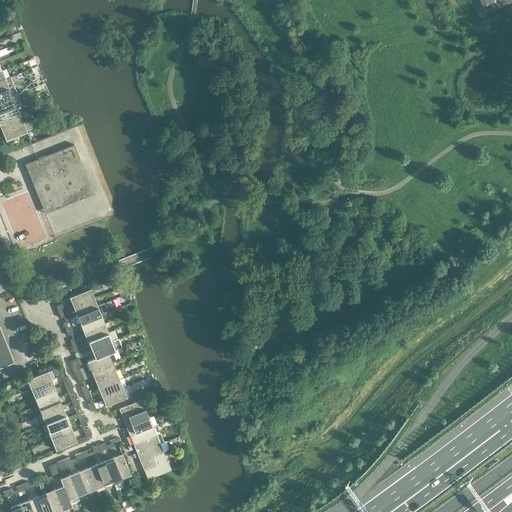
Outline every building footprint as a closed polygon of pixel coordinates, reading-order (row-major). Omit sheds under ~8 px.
[(481,0),(486,10),(507,0),(481,0)] [(0,91),(8,88),(5,79),(0,80),(0,91)] [(0,101),(12,96),(8,88),(0,91),(0,101)] [(0,111),(15,105),(12,96),(0,101),(0,111)] [(0,121),(19,114),(15,105),(0,111),(0,121)] [(22,122),(19,114),(0,121),(0,122),(3,130),(22,122)] [(27,131),(26,131),(22,122),(3,130),(7,139),(6,139),(6,140),(27,131)] [(47,211),(94,191),(75,143),(37,159),(25,163),(45,212),(47,211)] [(12,281),(10,274),(4,277),(7,283),(12,281)] [(93,297),(90,289),(91,289),(91,288),(69,296),(70,297),(71,297),(74,305),(93,297)] [(97,306),(93,297),(74,305),(78,314),(97,306)] [(64,309),(61,303),(56,306),(58,312),(64,309)] [(101,315),(97,306),(78,314),(81,323),(101,315)] [(66,316),(64,309),(58,312),(61,318),(66,316)] [(104,324),(101,315),(81,323),(85,331),(104,324)] [(71,327),(68,321),(63,323),(65,329),(71,327)] [(108,332),(104,324),(85,331),(88,340),(108,332)] [(0,327),(0,365),(14,360),(0,327)] [(73,333),(71,327),(65,329),(68,335),(73,333)] [(111,341),(108,332),(88,340),(92,349),(111,341)] [(78,344),(76,338),(70,340),(72,347),(78,344)] [(116,350),(116,349),(115,350),(111,341),(92,349),(95,357),(96,358),(108,353),(116,350)] [(81,350),(78,344),(72,347),(75,353),(81,350)] [(111,362),(108,353),(96,358),(95,357),(87,361),(88,361),(89,361),(92,369),(111,362)] [(85,362),(83,356),(77,358),(80,364),(85,362)] [(115,370),(111,362),(92,369),(96,378),(115,370)] [(66,371),(63,365),(58,367),(60,373),(66,371)] [(82,374),(79,367),(74,370),(76,376),(82,374)] [(51,380),(48,371),(49,371),(48,370),(27,379),(27,380),(28,379),(32,388),(51,380)] [(118,379),(115,370),(96,378),(99,387),(118,379)] [(84,380),(82,374),(76,376),(79,382),(84,380)] [(70,382),(68,376),(62,378),(65,384),(70,382)] [(122,388),(118,379),(99,387),(103,396),(122,388)] [(55,388),(51,380),(32,388),(35,396),(55,388)] [(73,388),(70,382),(65,384),(67,390),(73,388)] [(89,391),(86,385),(81,387),(83,393),(89,391)] [(58,397),(55,388),(35,396),(39,405),(58,397)] [(127,397),(126,396),(125,396),(122,388),(103,396),(106,404),(105,404),(105,405),(127,397)] [(91,397),(89,391),(83,393),(86,399),(91,397)] [(77,400),(75,393),(69,396),(72,402),(77,400)] [(62,406),(58,397),(39,405),(42,414),(62,406)] [(145,408),(142,400),(143,400),(142,399),(119,408),(119,409),(120,409),(124,417),(145,408)] [(80,406),(77,400),(72,402),(74,408),(80,406)] [(96,409),(94,402),(88,405),(91,411),(96,409)] [(65,415),(62,406),(42,414),(46,423),(65,415)] [(127,426),(149,417),(145,408),(124,417),(127,426)] [(84,417),(82,411),(76,413),(79,419),(84,417)] [(69,423),(65,415),(46,423),(49,431),(69,423)] [(87,423),(84,417),(79,419),(81,425),(87,423)] [(131,435),(152,426),(149,417),(127,426),(131,435)] [(72,432),(69,423),(49,431),(53,440),(72,432)] [(134,443),(156,435),(152,426),(131,435),(134,443)] [(91,434),(89,428),(83,430),(86,437),(91,434)] [(77,441),(77,440),(76,440),(72,432),(53,440),(56,448),(55,449),(56,450),(77,441)] [(159,443),(156,435),(134,443),(138,452),(159,443)] [(118,444),(116,438),(109,441),(112,446),(118,444)] [(107,448),(105,445),(104,443),(98,445),(100,451),(107,448)] [(156,465),(152,456),(163,452),(159,443),(138,452),(145,469),(156,465)] [(100,451),(98,445),(92,448),(94,453),(100,451)] [(89,455),(87,450),(81,452),(83,458),(89,455)] [(83,458),(81,452),(75,455),(77,460),(83,458)] [(170,469),(166,461),(163,452),(152,456),(156,465),(145,469),(148,478),(147,478),(148,479),(171,470),(171,469),(170,469)] [(131,474),(122,453),(121,453),(122,454),(113,457),(121,477),(130,473),(130,474),(131,474)] [(72,462),(71,460),(69,457),(63,459),(66,465),(72,462)] [(121,477),(113,457),(105,461),(112,480),(121,477)] [(66,465),(63,459),(57,462),(59,467),(66,465)] [(112,480),(105,461),(96,464),(104,484),(112,480)] [(104,484),(96,464),(87,468),(95,487),(104,484)] [(95,487),(87,468),(78,472),(86,491),(95,487)] [(59,476),(57,470),(51,472),(53,478),(59,476)] [(86,491),(78,472),(70,475),(77,494),(86,491)] [(48,480),(46,475),(40,477),(42,483),(48,480)] [(77,494),(70,475),(61,478),(60,478),(63,486),(64,485),(69,498),(77,494)] [(42,483),(40,477),(34,480),(36,485),(42,483)] [(31,487),(28,482),(22,484),(24,490),(31,487)] [(24,490),(22,484),(16,487),(18,492),(24,490)] [(64,485),(63,486),(55,489),(63,509),(71,505),(71,506),(72,506),(69,498),(64,485)] [(13,494),(12,491),(11,489),(5,491),(7,497),(13,494)] [(53,511),(63,509),(55,489),(46,493),(47,496),(53,511)] [(53,511),(47,496),(46,493),(37,496),(43,511),(53,511)] [(43,511),(37,496),(29,500),(33,511),(43,511)] [(33,511),(29,500),(20,503),(23,511),(33,511)] [(23,511),(20,503),(11,507),(11,506),(10,506),(12,511),(23,511)]
